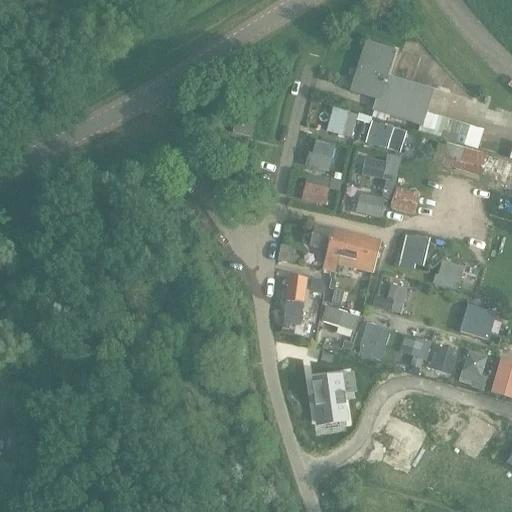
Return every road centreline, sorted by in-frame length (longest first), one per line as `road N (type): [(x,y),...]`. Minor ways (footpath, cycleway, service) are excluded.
road 1 (unclassified): [(313,511),(264,345),(256,264),(175,139)]
road 2 (unclassified): [(307,0),(150,95),(0,168)]
